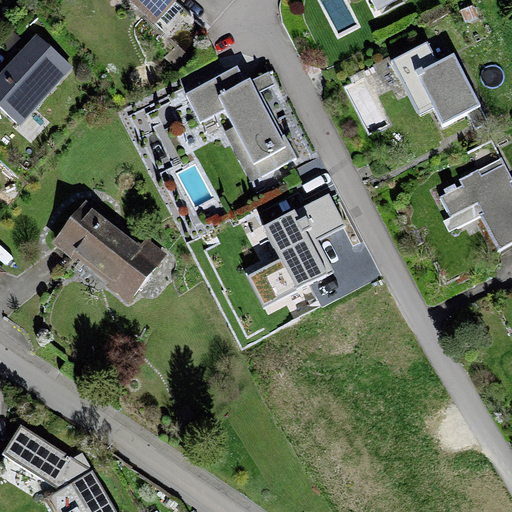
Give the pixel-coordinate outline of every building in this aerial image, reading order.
[(193,0),(130,0),(164,31),(193,0)] [(370,0),(376,12),(399,0),(370,0)] [(91,75),(47,36),(0,88),(0,115),(31,143),(91,75)] [(456,50),(402,81),(437,142),(491,111),(456,50)] [(254,75),(208,100),(252,181),(298,157),(254,75)] [(511,156),(450,190),(491,266),(511,254),(511,156)] [(326,197),(271,225),(309,299),(364,272),(326,197)] [(180,260),(95,199),(56,254),(140,315),(180,260)] [(113,511),(97,477),(14,429),(0,448),(0,463),(58,495),(67,511),(113,511)]
